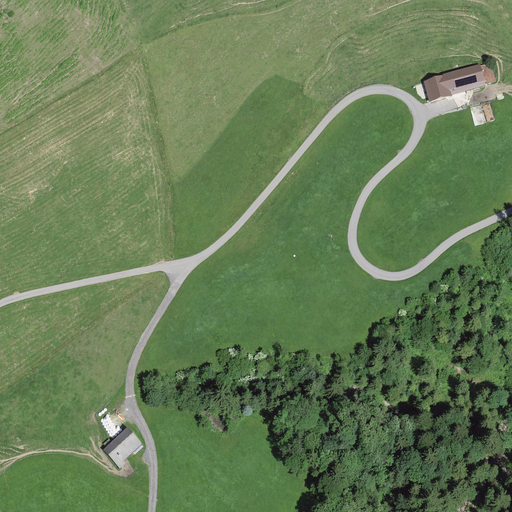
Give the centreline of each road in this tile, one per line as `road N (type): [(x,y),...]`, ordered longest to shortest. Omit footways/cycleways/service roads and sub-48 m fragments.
road 1 (unclassified): [(511,211),(454,239),(404,278),(376,274),(355,252),(354,221),(371,188),(407,152),(418,119),(407,98),(375,87),(346,101),(224,239),(185,270)]
road 2 (track): [(185,270),(137,349),(130,388),(155,471),(151,511)]
road 3 (track): [(185,270),(0,306)]
